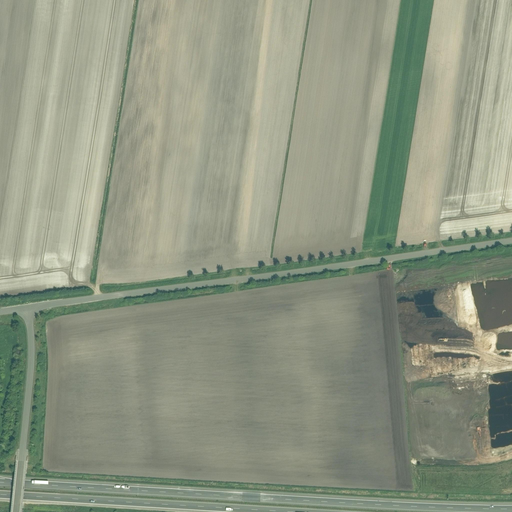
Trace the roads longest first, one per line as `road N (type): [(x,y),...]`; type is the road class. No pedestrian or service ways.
road 1 (trunk): [(511,509),(0,482)]
road 2 (unclassified): [(511,240),(28,308)]
road 3 (trunk): [(0,494),(284,511)]
road 4 (unclassified): [(28,308),(31,371),(17,511)]
